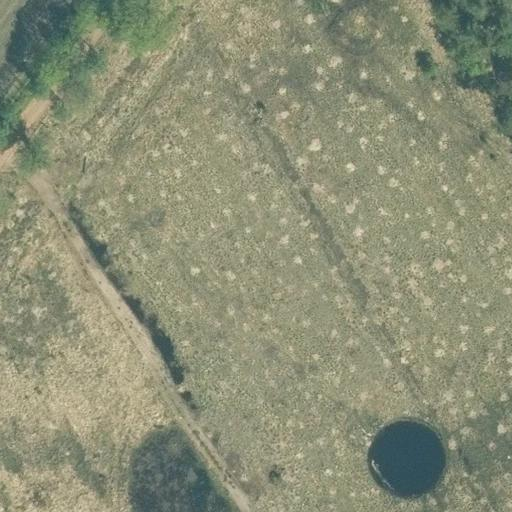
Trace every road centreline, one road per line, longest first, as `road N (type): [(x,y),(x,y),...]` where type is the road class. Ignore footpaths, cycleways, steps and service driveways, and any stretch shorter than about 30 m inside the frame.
road 1 (track): [(3,151),(49,197),(244,511)]
road 2 (track): [(3,151),(116,0)]
